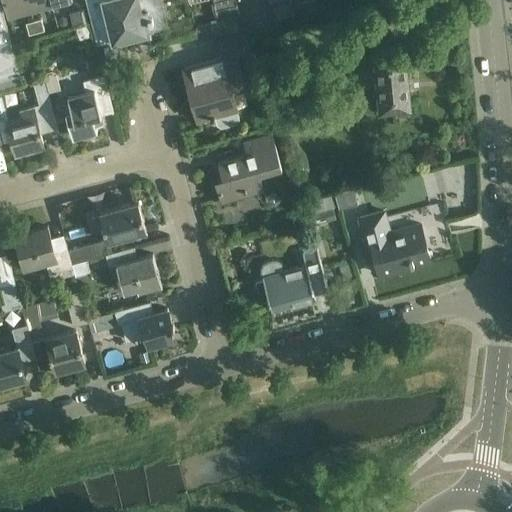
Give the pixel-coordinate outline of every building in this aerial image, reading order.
[(0,0),(0,65),(17,61),(12,45),(0,0)] [(30,7),(28,0),(4,0),(8,13),(30,7)] [(150,13),(164,9),(161,0),(104,0),(114,43),(116,42),(126,40),(126,42),(138,39),(138,37),(147,35),(148,35),(149,35),(148,29),(154,28),(152,23),(155,22),(154,16),(151,17),(150,13)] [(213,0),(218,18),(239,13),(235,0),(213,0)] [(304,17),(318,8),(315,0),(313,0),(300,3),(304,17)] [(86,15),(74,18),(76,26),(88,22),(86,15)] [(42,20),(34,22),(37,34),(45,31),(42,20)] [(37,34),(34,22),(26,24),(30,36),(37,34)] [(220,22),(196,28),(199,42),(223,36),(220,22)] [(220,59),(185,69),(199,120),(212,116),(212,118),(215,117),(218,126),(221,128),(237,124),(239,120),(236,109),(237,109),(232,90),(246,86),(237,55),(249,52),(244,34),(215,42),(220,59)] [(367,61),(355,40),(341,48),(353,69),(367,61)] [(412,107),(406,51),(376,54),(378,78),(374,78),(376,95),(380,95),(381,110),(412,107)] [(17,61),(0,65),(0,90),(23,84),(17,61)] [(102,114),(114,111),(104,76),(84,82),(86,92),(68,97),(74,118),(68,120),(73,137),(99,131),(97,124),(104,122),(102,114)] [(44,145),(42,139),(41,134),(59,129),(45,78),(34,81),(40,104),(22,109),(24,117),(9,121),(18,152),(44,145)] [(243,142),(244,146),(246,155),(218,162),(223,178),(215,180),(222,203),(265,191),(261,176),(282,170),(272,134),(243,142)] [(101,213),(102,217),(108,242),(147,231),(139,202),(101,213)] [(338,220),(335,208),(315,214),(319,225),(338,220)] [(432,261),(429,251),(421,225),(420,225),(419,225),(390,233),(384,212),(360,219),(368,249),(369,250),(373,248),(377,261),(381,276),(386,274),(387,274),(394,272),(395,272),(411,267),(412,267),(416,266),(432,261)] [(55,250),(49,227),(17,236),(25,267),(47,261),(52,280),(75,274),(72,263),(69,251),(68,246),(55,250)] [(86,260),(102,256),(98,243),(69,251),(72,263),(86,260)] [(162,285),(153,255),(139,259),(135,247),(106,255),(109,267),(117,265),(125,292),(138,289),(139,291),(162,285)] [(329,290),(325,277),(317,250),(302,254),(306,266),(286,272),(286,271),(286,270),(284,268),(283,266),(281,265),(279,264),(277,263),(274,263),(273,263),(271,264),(269,264),(267,266),(266,267),(265,268),(264,269),(264,270),(263,272),(263,274),(263,276),(263,278),(269,299),(267,299),(268,303),(270,302),(272,311),(316,298),(315,294),(329,290)] [(8,255),(6,255),(0,256),(0,287),(15,283),(8,255)] [(89,272),(86,260),(72,263),(75,274),(76,276),(89,272)] [(89,323),(81,292),(67,296),(76,326),(89,323)] [(172,324),(168,309),(154,313),(151,302),(116,311),(120,323),(124,322),(129,341),(147,336),(149,345),(176,338),(174,329),(176,328),(174,323),(172,324)] [(23,362),(35,359),(37,359),(28,325),(13,329),(18,348),(0,352),(0,386),(27,379),(23,362)] [(77,331),(48,339),(51,352),(50,353),(51,358),(53,357),(57,371),(86,363),(77,331)]
